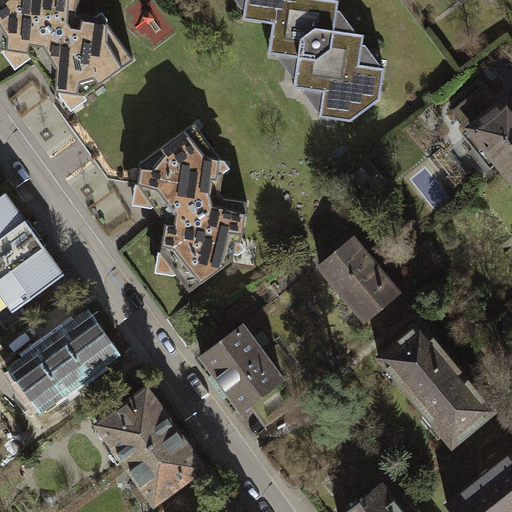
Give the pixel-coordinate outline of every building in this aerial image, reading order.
[(0,0),(0,47),(28,52),(44,74),(56,90),(83,94),(131,60),(105,24),(92,22),(92,17),(76,14),(77,0),(0,0)] [(245,0),(243,19),(270,23),(269,52),(298,56),(293,87),(323,90),(319,116),(350,120),(380,98),(384,66),(359,64),(363,33),(334,29),(337,1),(331,0),(245,0)] [(486,149),(503,170),(511,162),(511,103),(507,97),(495,107),(479,88),(451,110),(468,131),(468,140),(474,149),(484,151),(486,149)] [(219,158),(194,125),(142,163),(139,184),(165,222),(161,252),(188,289),(231,258),(234,240),(240,240),(245,203),(223,200),(218,193),(221,173),(216,173),(219,158)] [(511,162),(503,170),(511,181),(511,162)] [(61,273),(4,195),(0,197),(0,291),(13,309),(61,273)] [(398,292),(352,239),(320,267),(366,320),(398,292)] [(8,367),(41,412),(121,353),(88,309),(8,367)] [(494,409),(420,321),(378,356),(453,444),(494,409)] [(283,379),(242,325),(200,355),(241,410),(283,379)] [(92,417),(125,463),(180,422),(147,377),(92,417)] [(125,463),(152,500),(209,460),(180,422),(125,463)] [(511,511),(511,450),(446,502),(453,511),(511,511)] [(404,511),(381,482),(342,511),(404,511)] [(234,511),(226,500),(209,511),(234,511)]
